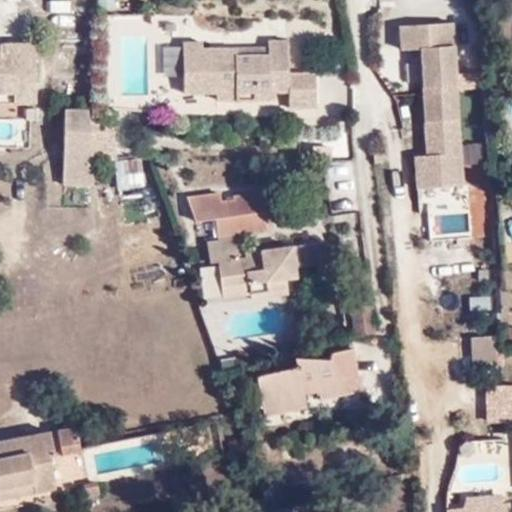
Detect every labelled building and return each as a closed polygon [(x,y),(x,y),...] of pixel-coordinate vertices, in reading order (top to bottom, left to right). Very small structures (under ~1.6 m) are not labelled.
[(416,49),(424,156),(412,157),(416,210),(466,206),(451,21),(396,26),(398,51),(416,49)] [(176,87),(207,87),(226,86),(227,98),(248,98),(247,86),(265,86),(279,86),(277,35),(261,35),(260,43),(226,44),(226,51),(194,51),(193,36),(174,37),(176,87)] [(9,111),(29,111),(28,43),(0,42),(0,97),(9,98),(9,111)] [(226,86),(207,87),(207,98),(227,98),(226,86)] [(265,97),(265,86),(247,86),(248,98),(265,97)] [(86,123),(86,109),(64,110),(64,124),(71,124),(86,123)] [(86,123),(71,124),(71,139),(71,144),(87,144),(86,123)] [(87,144),(111,143),(111,123),(86,123),(87,144)] [(88,161),(111,160),(111,143),(87,144),(88,161)] [(115,187),(144,184),(142,157),(113,160),(115,187)] [(286,242),(247,245),(248,255),(236,255),(209,257),(212,295),(242,293),(243,300),(278,296),(277,277),(312,274),(310,248),(286,249),(286,242)] [(248,255),(247,245),(236,245),(236,255),(248,255)] [(365,271),(343,274),(351,336),(374,332),(365,271)] [(480,367),(498,366),(497,346),(496,333),(478,334),(480,367)] [(342,347),(284,356),(285,369),(246,377),(252,414),(294,406),(293,396),(308,394),(309,398),(348,394),(342,347)] [(78,453),(78,429),(57,430),(57,454),(78,453)] [(47,440),(0,447),(0,508),(50,498),(44,466),(52,466),(47,440)] [(502,491),(468,494),(470,505),(451,506),(451,508),(448,509),(448,511),(511,511),(510,500),(503,501),(502,491)]
